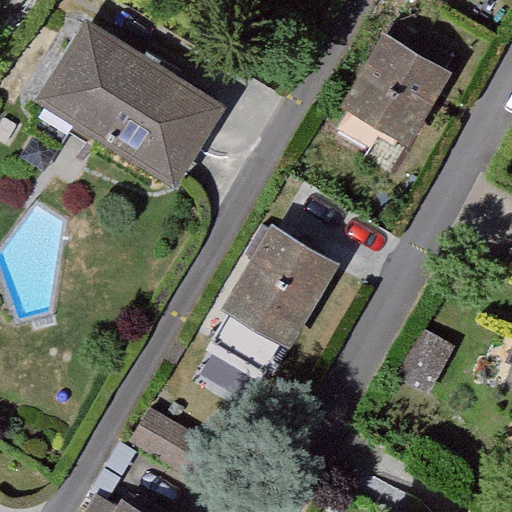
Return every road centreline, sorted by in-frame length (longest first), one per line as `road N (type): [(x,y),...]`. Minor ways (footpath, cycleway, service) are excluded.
road 1 (residential): [(367,0),(72,511)]
road 2 (residential): [(511,70),(273,511)]
